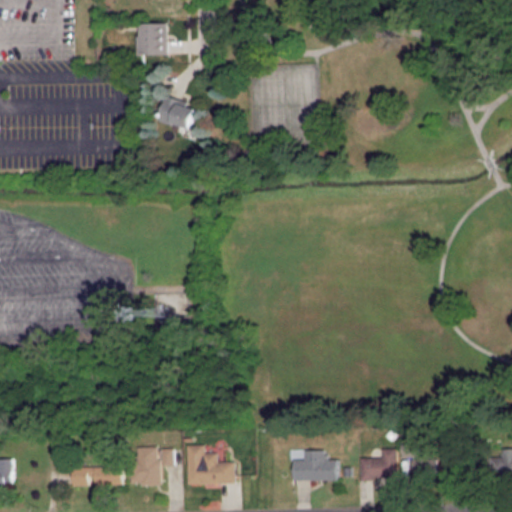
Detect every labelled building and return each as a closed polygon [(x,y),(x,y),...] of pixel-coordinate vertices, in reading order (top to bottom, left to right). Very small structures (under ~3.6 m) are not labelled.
[(167,22),(140,23),(141,54),(168,53),(167,22)] [(197,105),(166,95),(159,118),(190,128),(197,105)] [(402,440),(402,456),(416,456),(416,447),(423,447),(423,439),(402,440)] [(188,442),(189,481),(236,480),(236,458),(219,459),(219,449),(206,450),(206,442),(188,442)] [(161,483),(161,446),(135,446),(136,483),(161,483)] [(163,464),(175,464),(175,447),(163,447),(163,464)] [(398,477),(397,447),(382,447),(383,456),(361,457),(361,478),(398,477)] [(511,447),(504,448),(504,456),(490,456),(490,476),(511,475),(511,447)] [(338,479),(337,458),(326,459),(326,448),(305,449),(305,458),(294,458),(295,479),(338,479)] [(13,457),(0,457),(0,484),(14,484),(13,457)] [(438,457),(413,458),(413,477),(439,477),(438,457)] [(74,484),(90,484),(90,476),(96,475),(96,484),(124,484),(124,465),(73,466),(74,484)]
